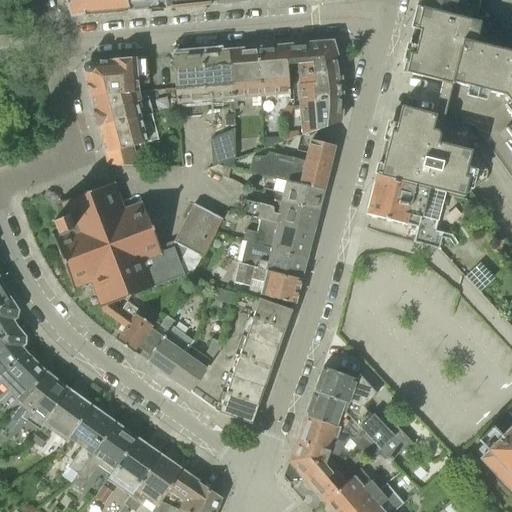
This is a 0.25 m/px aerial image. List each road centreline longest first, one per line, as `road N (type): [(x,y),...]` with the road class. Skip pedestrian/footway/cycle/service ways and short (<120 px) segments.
road 1 (residential): [(252,470),(323,263),(393,6)]
road 2 (residential): [(0,214),(43,312),(67,341),(252,470)]
road 3 (residential): [(393,6),(51,41)]
road 4 (residential): [(0,186),(75,153),(51,41)]
